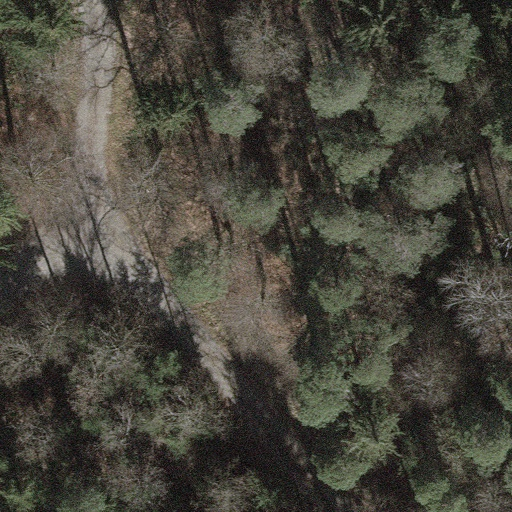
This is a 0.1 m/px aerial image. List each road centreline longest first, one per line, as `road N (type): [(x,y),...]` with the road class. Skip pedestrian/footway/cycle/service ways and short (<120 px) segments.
road 1 (track): [(103,178),(178,310),(339,511)]
road 2 (track): [(87,0),(103,178)]
road 3 (track): [(0,287),(103,178)]
